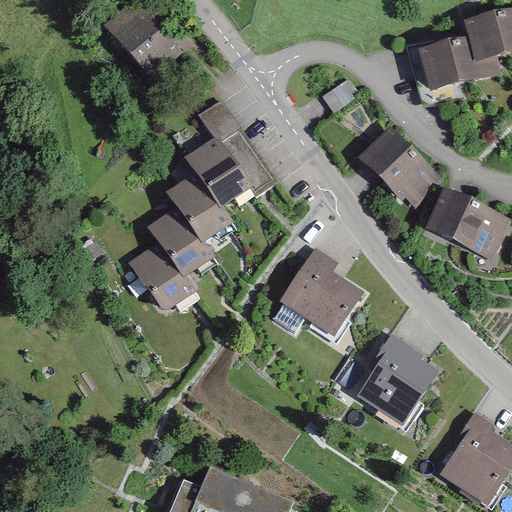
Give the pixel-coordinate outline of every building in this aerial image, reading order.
[(158,0),(152,0),(141,4),(110,30),(164,85),(195,57),(171,31),(181,25),(158,0)] [(511,22),(489,31),(503,72),(511,68),(511,22)] [(485,40),(420,59),(432,101),(497,82),(485,40)] [(349,83),(327,100),(337,114),(360,97),(349,83)] [(279,183),(222,103),(199,118),(215,141),(249,189),(256,199),(279,183)] [(398,130),(366,162),(417,212),(449,180),(398,130)] [(198,176),(221,208),(249,189),(215,141),(187,161),(198,176)] [(169,196),(179,211),(202,243),(231,223),(221,208),(198,176),(169,196)] [(511,219),(448,197),(435,236),(504,260),(511,238),(511,219)] [(212,257),(202,243),(179,211),(150,231),(160,245),(183,278),(212,257)] [(193,292),(183,278),(160,245),(132,265),(165,312),(193,292)] [(347,265),(326,251),(291,309),(349,345),(376,296),(345,277),(347,265)] [(445,371),(394,340),(355,402),(406,433),(445,371)] [(491,511),(511,478),(511,445),(477,418),(440,480),(489,511),(491,511)] [(165,511),(152,507),(150,511),(301,511),(304,506),(211,474),(198,511),(165,511)]
